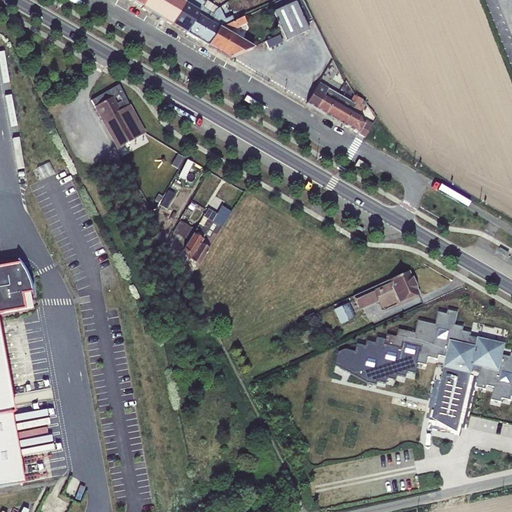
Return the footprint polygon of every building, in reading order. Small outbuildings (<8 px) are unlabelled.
[(179,0),(145,0),(141,8),(171,25),(186,0),(180,0),(179,0)] [(186,0),(171,25),(185,33),(204,3),(200,0),(197,0),(197,1),(195,0),(186,0)] [(204,3),(185,33),(196,40),(215,11),(219,9),(206,1),(204,3)] [(273,15),(267,17),(271,25),(277,22),(286,41),(308,31),(295,1),(272,12),(273,15)] [(215,11),(196,40),(207,46),(218,29),(234,22),(231,16),(224,20),(219,9),(215,11)] [(218,29),(207,46),(229,59),(252,48),(226,33),(246,24),(243,18),(234,22),(218,29)] [(279,36),(265,43),(267,49),(281,43),(279,36)] [(324,115),(337,95),(318,83),(306,104),(324,115)] [(116,104),(125,99),(118,85),(108,91),(116,104)] [(116,104),(108,91),(91,100),(90,101),(117,148),(144,133),(129,106),(125,99),(116,104)] [(337,95),(324,115),(342,125),(353,104),(348,101),(337,95)] [(353,104),(342,125),(364,138),(372,124),(365,120),(363,123),(360,117),(358,115),(363,106),(360,104),(362,100),(353,96),(348,101),(353,104)] [(184,159),(177,154),(170,165),(177,169),(184,159)] [(168,191),(159,206),(166,210),(174,194),(168,191)] [(206,230),(189,260),(195,270),(230,213),(221,206),(216,214),(206,230)] [(195,230),(188,241),(183,249),(189,260),(206,230),(216,214),(207,209),(195,230)] [(184,238),(190,227),(180,221),(173,232),(184,239),(184,238)] [(190,227),(184,238),(188,241),(195,230),(190,227)] [(0,487),(29,482),(0,331),(0,315),(35,309),(32,292),(34,291),(33,288),(33,285),(32,283),(30,278),(29,275),(27,272),(25,268),(23,265),(20,261),(0,265),(0,487)] [(408,271),(352,296),(359,311),(377,303),(376,299),(392,292),(397,304),(418,294),(408,271)] [(355,318),(348,303),(333,310),(340,325),(355,318)] [(468,374),(470,375),(471,371),(475,371),(479,373),(475,388),(485,390),(486,386),(494,388),(491,401),(500,403),(501,399),(510,401),(511,397),(511,354),(510,354),(509,358),(502,356),(504,345),(477,339),(476,343),(469,341),(471,333),(462,332),(463,328),(454,326),(457,313),(447,311),(446,315),(438,313),(435,325),(418,321),(415,334),(398,330),(396,337),(387,335),(385,340),(376,338),(375,344),(366,342),(365,347),(356,345),(355,352),(345,350),(338,353),(335,366),(367,384),(376,386),(377,382),(385,384),(387,379),(395,381),(397,376),(405,378),(407,372),(415,374),(418,364),(426,366),(428,358),(437,360),(438,356),(446,358),(440,380),(444,381),(435,421),(456,426),(468,374)] [(309,321),(301,325),(306,337),(314,334),(309,321)] [(444,381),(440,380),(431,419),(457,433),(470,375),(468,374),(456,426),(435,421),(444,381)]
